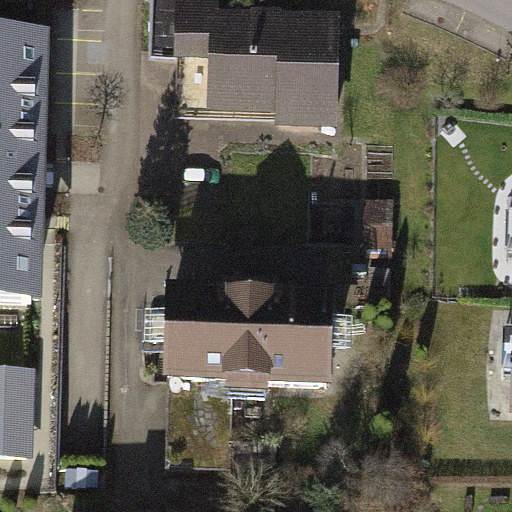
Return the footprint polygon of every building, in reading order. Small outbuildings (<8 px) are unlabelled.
[(222,0),(152,0),(152,59),(179,59),(179,117),(275,117),(275,127),(340,127),(340,10),(263,10),(222,10),(222,0)] [(45,33),(0,31),(0,295),(37,297),(41,174),(45,33)] [(393,202),(367,202),(367,257),(394,257),(393,202)] [(392,269),(371,268),(369,308),(390,309),(392,269)] [(332,290),(164,285),(161,380),(168,380),(222,382),(222,392),(233,393),(269,394),(269,383),(329,385),(332,290)] [(34,371),(0,369),(0,456),(31,458),(34,371)] [(66,371),(42,371),(41,453),(65,454),(66,371)] [(222,382),(168,380),(165,468),(230,471),(233,393),(222,392),(222,382)]
